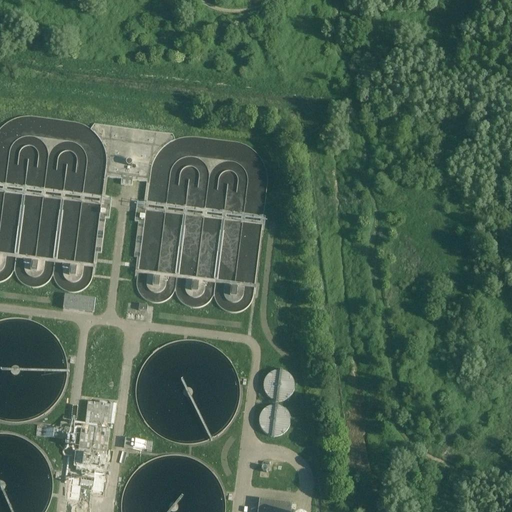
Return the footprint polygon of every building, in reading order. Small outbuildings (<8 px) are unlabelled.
[(106,167),(105,179),(149,185),(151,172),(154,160),(161,150),(171,143),(175,142),(172,136),(94,126),(91,131),(97,137),(103,146),(106,157),(106,167)] [(65,296),(63,310),(93,314),(95,299),(65,296)] [(85,427),(81,426),(76,471),(81,472),(81,475),(94,477),(95,473),(104,475),(110,430),(106,429),(109,406),(88,403),(85,427)] [(36,436),(63,440),(64,430),(37,426),(36,436)] [(125,439),(124,450),(151,453),(152,443),(125,439)] [(259,500),(257,511),(290,511),(291,504),(259,500)]
